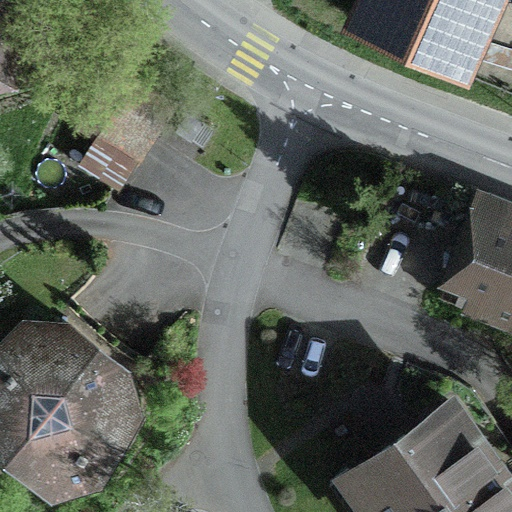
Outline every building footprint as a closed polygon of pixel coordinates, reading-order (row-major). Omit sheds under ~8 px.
[(0,0),(0,69),(15,68),(7,0),(0,0)] [(458,64),(485,0),(374,0),(365,23),(458,64)] [(115,187),(170,101),(117,66),(80,125),(98,138),(82,163),(115,187)] [(190,139),(202,121),(188,112),(176,129),(190,139)] [(511,323),(511,225),(479,212),(445,297),(511,323)] [(106,374),(104,366),(73,342),(65,341),(67,322),(25,319),(0,341),(0,439),(7,445),(20,429),(30,438),(18,454),(29,463),(41,455),(60,470),(65,487),(98,478),(137,408),(124,369),(106,374)] [(377,511),(511,511),(511,488),(452,402),(350,473),(377,511)]
